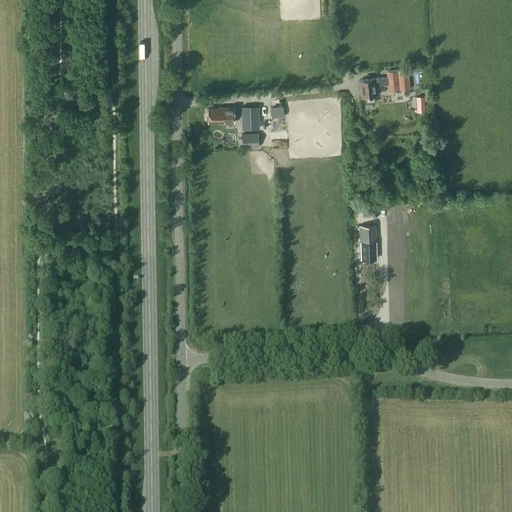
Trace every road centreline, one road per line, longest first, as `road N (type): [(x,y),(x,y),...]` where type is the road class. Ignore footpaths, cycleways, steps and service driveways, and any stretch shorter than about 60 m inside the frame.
road 1 (unknown): [(118,511),(110,0)]
road 2 (primary): [(151,511),(144,0)]
road 3 (unclassified): [(180,358),(176,0)]
road 4 (unclassified): [(180,358),(370,355),(436,375),(511,384)]
road 5 (unclassified): [(182,511),(180,358)]
